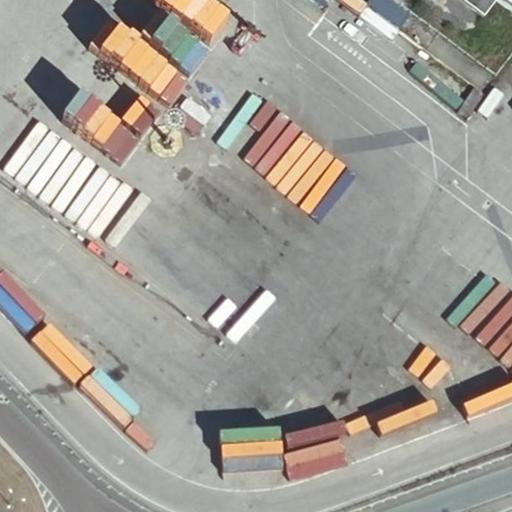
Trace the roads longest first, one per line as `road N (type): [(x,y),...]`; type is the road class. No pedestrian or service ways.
road 1 (unknown): [(511,160),(405,313),(282,462)]
road 2 (tertiary): [(86,505),(0,413)]
